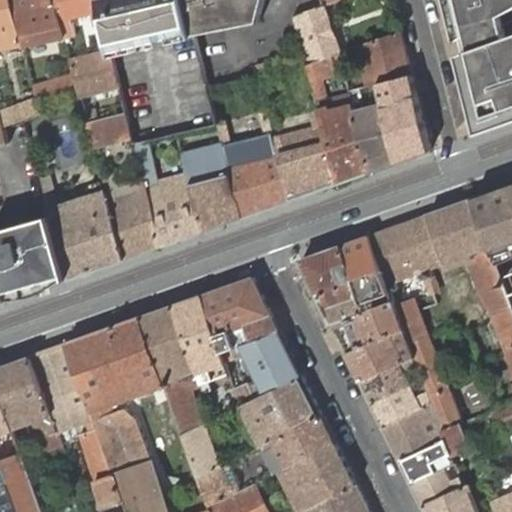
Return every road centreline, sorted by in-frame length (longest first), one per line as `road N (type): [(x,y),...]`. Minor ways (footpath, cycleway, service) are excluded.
road 1 (residential): [(400,511),(269,244)]
road 2 (residential): [(0,341),(269,244)]
road 3 (residential): [(269,244),(461,176)]
road 4 (residential): [(461,176),(416,0)]
